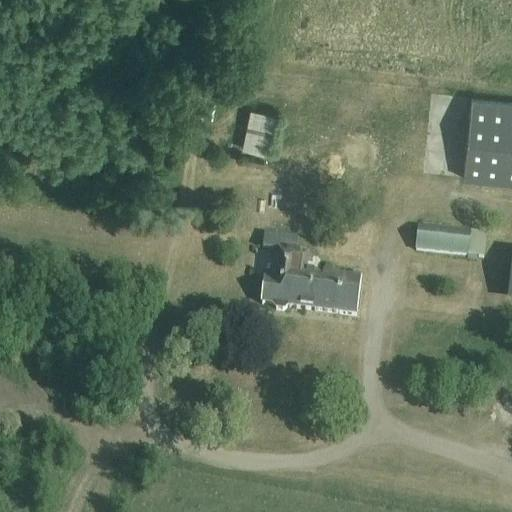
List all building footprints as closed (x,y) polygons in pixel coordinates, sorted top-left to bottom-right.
[(511,183),(511,102),(471,99),(463,178),(511,183)] [(250,110),(242,148),(265,153),(273,115),(250,110)] [(486,236),(419,229),(416,252),(483,260),(486,236)] [(266,246),(299,250),(300,237),(268,232),(266,246)] [(357,316),(362,276),(302,268),(303,261),(308,261),(310,252),(278,248),(274,282),(265,281),(262,304),(274,305),(276,311),(283,312),(289,307),(357,316)]
